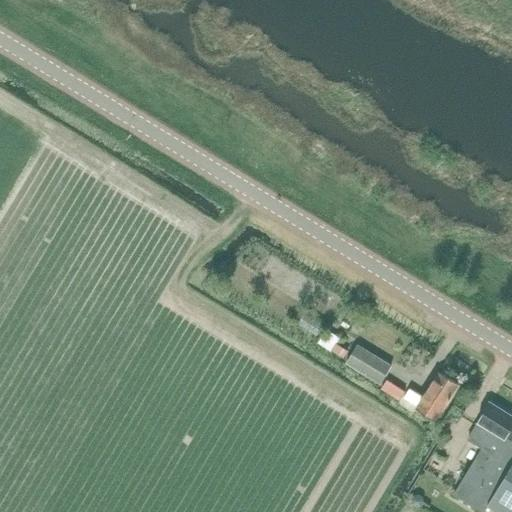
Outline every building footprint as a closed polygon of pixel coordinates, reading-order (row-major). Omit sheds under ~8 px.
[(330,333),(322,347),(331,352),(336,344),(339,339),(330,333)] [(336,344),(331,352),(343,360),(348,352),(336,344)] [(393,368),(359,347),(347,366),(382,387),(393,368)] [(437,420),(449,402),(461,385),(439,371),(417,407),(437,420)] [(387,381),(382,389),(399,400),(404,391),(387,381)] [(511,511),(511,439),(507,436),(511,427),(511,416),(489,402),(467,439),(481,449),(453,494),(483,511),(484,511),(488,506),(497,511),(511,511)] [(417,506),(421,505),(423,502),(422,498),(419,496),(415,497),(413,500),(414,504),(417,506)]
